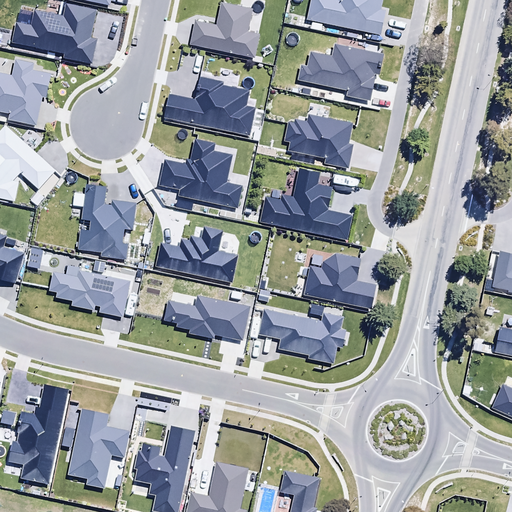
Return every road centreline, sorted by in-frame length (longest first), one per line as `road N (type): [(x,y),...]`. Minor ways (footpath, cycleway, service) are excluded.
road 1 (tertiary): [(405,390),(488,0)]
road 2 (residential): [(0,329),(355,421)]
road 3 (residential): [(157,0),(139,75),(104,126)]
